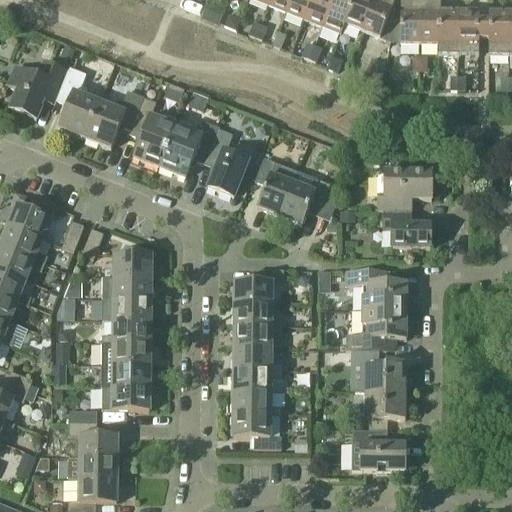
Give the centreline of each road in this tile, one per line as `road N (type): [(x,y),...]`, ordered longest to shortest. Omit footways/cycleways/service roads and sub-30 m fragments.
road 1 (residential): [(189,503),(193,226),(0,153)]
road 2 (residential): [(425,499),(432,280),(451,273),(511,278)]
road 3 (residential): [(425,499),(189,503)]
